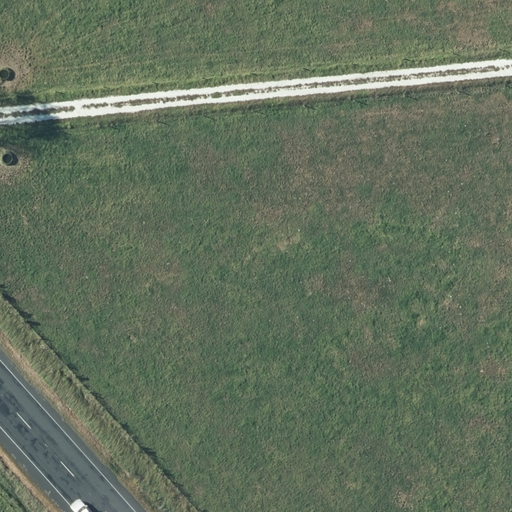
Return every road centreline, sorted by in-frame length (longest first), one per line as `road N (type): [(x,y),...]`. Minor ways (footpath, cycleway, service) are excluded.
road 1 (unclassified): [(0,123),(511,74)]
road 2 (primary): [(108,511),(0,387)]
